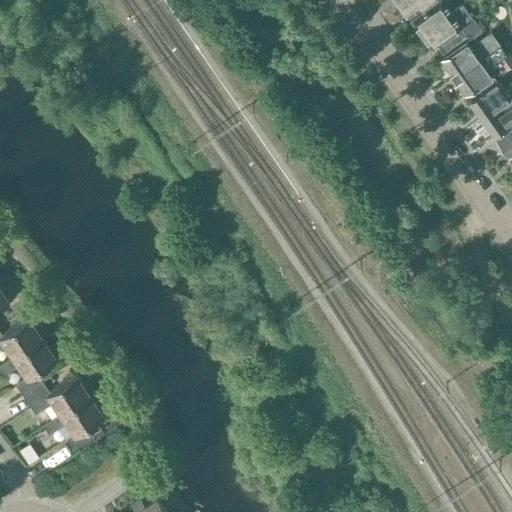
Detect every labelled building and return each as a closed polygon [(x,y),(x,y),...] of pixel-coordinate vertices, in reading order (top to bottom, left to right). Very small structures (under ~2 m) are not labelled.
[(398,0),(409,15),(427,0),(398,0)] [(434,0),(411,18),(432,47),(436,43),(443,52),(467,33),(470,37),(482,28),(462,2),(451,9),(446,2),(448,0),(434,0)] [(466,41),(440,59),(453,76),(500,42),(492,30),(476,40),(478,44),(472,48),(466,41)] [(500,42),(453,76),(465,94),(491,75),(484,65),(488,62),(490,64),(498,57),(506,51),(500,42)] [(511,59),(506,51),(498,57),(506,68),(511,63),(511,59)] [(469,99),(481,117),(511,94),(511,80),(510,82),(508,86),(504,89),(499,82),(497,82),(495,81),(469,99)] [(511,94),(481,117),(494,134),(511,121),(511,120),(511,94)] [(511,121),(511,125),(496,137),(509,155),(511,152),(511,120),(511,121)] [(0,304),(9,299),(9,298),(15,294),(12,290),(10,291),(7,287),(3,290),(0,285),(0,304)] [(0,347),(5,344),(12,355),(13,356),(43,336),(49,331),(46,327),(44,328),(41,324),(37,327),(29,315),(2,333),(0,330),(0,347)] [(50,347),(43,336),(13,356),(12,355),(0,363),(0,373),(1,375),(18,364),(26,376),(16,383),(25,398),(45,384),(36,370),(56,356),(56,355),(62,351),(59,347),(58,348),(55,344),(50,347)] [(52,401),(60,412),(60,413),(90,393),(96,388),(93,384),(92,385),(89,381),(84,384),(76,372),(49,390),(45,384),(25,398),(35,412),(52,401)] [(60,413),(60,412),(43,424),(49,432),(66,421),(73,432),(66,437),(74,448),(94,434),(87,424),(104,413),(103,413),(110,408),(107,404),(105,405),(102,401),(98,404),(90,393),(60,413)] [(137,511),(167,511),(157,495),(144,503),(141,499),(137,502),(136,500),(132,503),(136,509),(137,511)]
